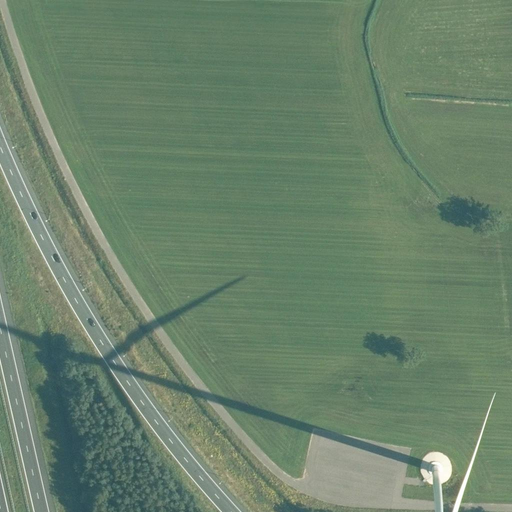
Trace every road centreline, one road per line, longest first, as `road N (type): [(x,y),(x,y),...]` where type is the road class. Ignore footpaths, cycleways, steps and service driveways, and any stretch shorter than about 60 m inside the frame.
road 1 (motorway): [(231,511),(106,349),(49,254),(0,144)]
road 2 (track): [(185,369),(239,434),(291,479),(331,499),(511,509)]
road 3 (motorway): [(41,511),(0,333)]
